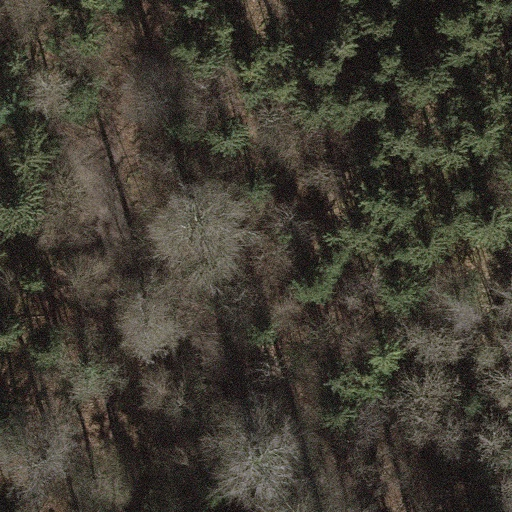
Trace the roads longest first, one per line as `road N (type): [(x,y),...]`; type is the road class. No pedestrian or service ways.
road 1 (track): [(0,57),(313,511)]
road 2 (track): [(165,0),(127,166),(119,375),(101,511)]
